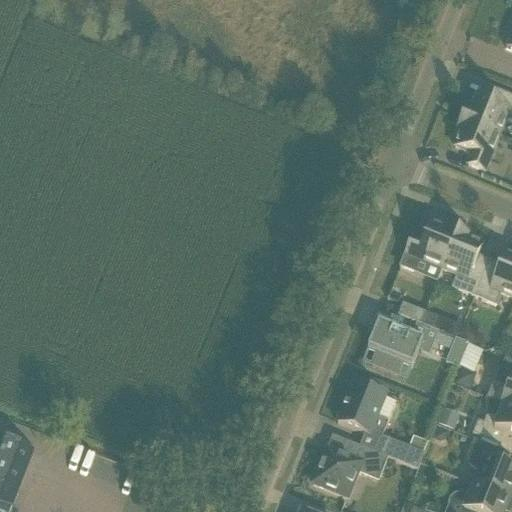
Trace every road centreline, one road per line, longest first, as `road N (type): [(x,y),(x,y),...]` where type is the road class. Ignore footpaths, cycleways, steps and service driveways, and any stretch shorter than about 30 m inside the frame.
road 1 (residential): [(252,511),(397,165)]
road 2 (unclassified): [(397,165),(464,0)]
road 3 (residential): [(511,213),(397,165)]
